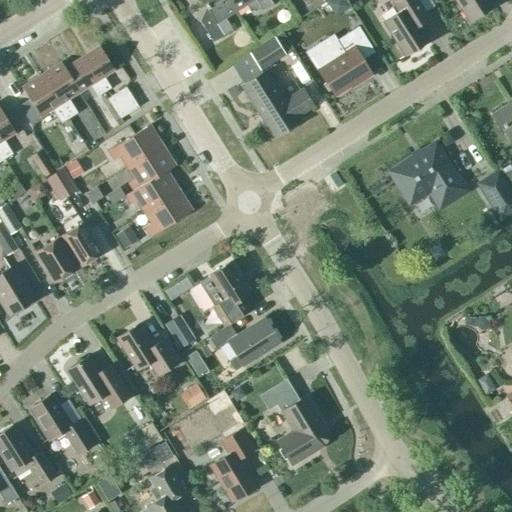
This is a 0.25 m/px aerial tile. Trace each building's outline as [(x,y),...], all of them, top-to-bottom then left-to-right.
[(235,10),(228,0),(201,0),(210,13),(199,20),(213,41),(232,29),(224,17),(235,10)] [(228,0),(235,10),(247,3),(249,6),(257,10),(260,8),(262,10),(272,3),(270,0),(228,0)] [(345,0),(326,0),(325,1),(334,15),(349,6),(345,0)] [(390,0),(397,11),(382,21),(404,55),(429,40),(414,17),(424,10),(417,0),(390,0)] [(455,0),(468,20),(493,5),(489,0),(455,0)] [(357,26),(336,39),(344,51),(317,68),(334,95),(355,82),(356,84),(371,74),(361,59),(374,51),(357,26)] [(284,53),(293,48),(282,32),(273,37),(249,52),(260,68),(284,53)] [(114,69),(99,45),(81,56),(103,92),(111,87),(103,76),(114,69)] [(89,85),(96,97),(103,92),(81,56),(64,67),(79,91),(89,85)] [(77,112),(68,98),(79,91),(64,67),(60,61),(40,74),(68,118),(77,112)] [(285,99),(266,69),(241,86),(273,136),(298,120),(296,116),(312,106),(301,89),(285,99)] [(51,109),(60,123),(68,118),(40,74),(21,86),(28,98),(18,105),(31,125),(41,118),(39,116),(51,109)] [(113,108),(131,96),(125,87),(107,98),(113,108)] [(131,96),(113,108),(119,118),(137,106),(131,96)] [(511,100),(493,113),(511,142),(511,141),(511,100)] [(0,108),(0,153),(3,159),(12,153),(3,139),(14,132),(0,108)] [(162,144),(149,124),(107,150),(113,159),(119,155),(126,167),(162,144)] [(462,187),(462,188),(434,143),(390,171),(409,202),(433,188),(441,201),(439,202),(439,203),(463,188),(462,187)] [(162,144),(126,167),(134,178),(127,182),(132,190),(174,164),(162,144)] [(30,156),(43,176),(53,170),(40,150),(30,156)] [(77,159),(65,166),(72,179),(84,172),(77,159)] [(63,167),(46,178),(59,199),(76,188),(63,167)] [(165,169),(132,190),(124,195),(130,204),(136,200),(143,212),(179,190),(165,169)] [(511,195),(496,171),(483,180),(493,196),(488,199),(499,217),(511,208),(511,195)] [(105,194),(111,203),(124,195),(118,186),(105,194)] [(191,209),(179,190),(143,212),(150,223),(144,227),(150,236),(191,209)] [(5,203),(0,206),(0,217),(10,234),(20,227),(5,203)] [(0,221),(0,244),(6,255),(17,248),(0,221)] [(82,222),(59,236),(78,266),(101,253),(82,222)] [(114,234),(123,248),(137,239),(128,225),(114,234)] [(57,237),(35,251),(53,282),(76,268),(57,237)] [(249,293),(229,261),(208,274),(209,275),(199,281),(214,305),(212,306),(224,325),(247,310),(240,299),(249,293)] [(14,264),(0,272),(0,302),(8,315),(35,298),(14,264)] [(77,273),(63,278),(68,293),(82,288),(77,273)] [(511,279),(503,284),(509,295),(511,292),(511,279)] [(164,324),(179,348),(194,338),(179,314),(164,324)] [(229,323),(208,337),(215,348),(227,341),(236,356),(227,362),(233,371),(279,341),(264,317),(236,334),(229,323)] [(164,338),(152,345),(138,323),(116,337),(136,369),(148,361),(156,374),(178,361),(164,338)] [(194,350),(185,356),(189,362),(198,356),(194,350)] [(117,375),(105,382),(88,355),(66,369),(88,403),(102,394),(110,407),(130,395),(117,375)] [(128,375),(137,389),(148,382),(139,368),(128,375)] [(476,379),(485,395),(495,389),(486,373),(476,379)] [(298,400),(293,391),(288,394),(281,382),(260,395),(268,408),(276,403),(291,427),(290,431),(276,440),(291,464),(318,448),(324,426),(305,395),(298,400)] [(50,438),(62,431),(77,454),(93,444),(78,420),(69,425),(50,394),(29,407),(50,438)] [(499,418),(511,408),(511,404),(507,398),(492,410),(499,418)] [(150,415),(139,423),(143,429),(134,436),(141,447),(162,433),(150,415)] [(56,474),(40,450),(32,455),(12,424),(0,431),(0,450),(12,469),(16,476),(29,468),(40,485),(56,474)] [(258,484),(241,456),(252,449),(240,428),(220,440),(228,453),(209,465),(230,501),(258,484)] [(139,455),(148,469),(159,462),(158,461),(170,453),(162,441),(139,455)] [(92,457),(102,474),(114,467),(103,450),(92,457)] [(147,507),(138,511),(180,511),(172,498),(184,491),(168,465),(148,477),(160,497),(146,505),(147,507)] [(109,475),(96,482),(107,499),(119,492),(109,475)] [(4,476),(0,478),(0,495),(5,503),(17,496),(4,476)] [(57,490),(63,499),(72,493),(66,483),(57,490)] [(81,497),(88,509),(99,502),(92,490),(81,497)]
